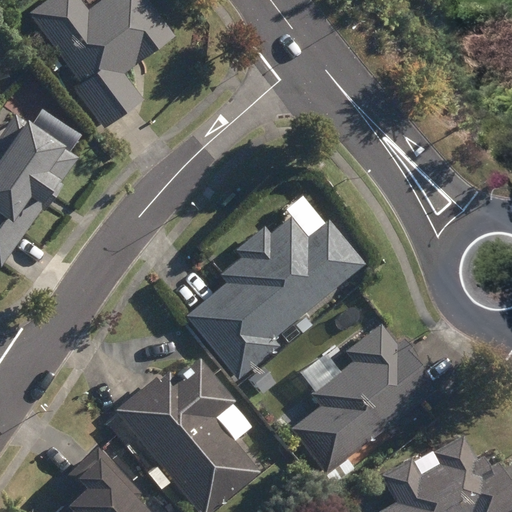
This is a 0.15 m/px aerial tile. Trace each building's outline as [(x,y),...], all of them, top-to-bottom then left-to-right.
[(75,92),(105,131),(145,102),(126,77),(176,38),(147,0),(109,0),(91,14),(80,0),(53,0),(30,18),(83,86),(75,92)] [(50,67),(55,73),(61,68),(56,62),(50,67)] [(0,267),(4,270),(80,163),(18,118),(0,143),(0,267)] [(186,318),(239,381),(279,347),(274,341),(363,267),(326,222),(307,238),(291,219),(270,235),(264,228),(236,252),(241,259),(220,276),(226,284),(186,318)] [(293,428),(329,475),(437,391),(413,358),(416,355),(404,340),(397,346),(382,325),(346,353),(354,363),(311,395),(320,407),(293,428)] [(119,412),(203,511),(218,511),(264,473),(218,417),(237,401),(202,359),(178,380),(169,369),(119,412)] [(265,363),(246,379),(259,394),(277,377),(265,363)] [(506,511),(511,509),(511,486),(497,460),(488,465),(481,454),(476,457),(462,432),(431,450),(437,462),(419,472),(409,455),(379,472),(394,500),(376,510),(377,511),(506,511)] [(141,494),(94,448),(60,484),(69,493),(57,506),(61,510),(59,511),(149,511),(137,499),(141,494)] [(148,475),(161,491),(169,484),(156,468),(148,475)]
